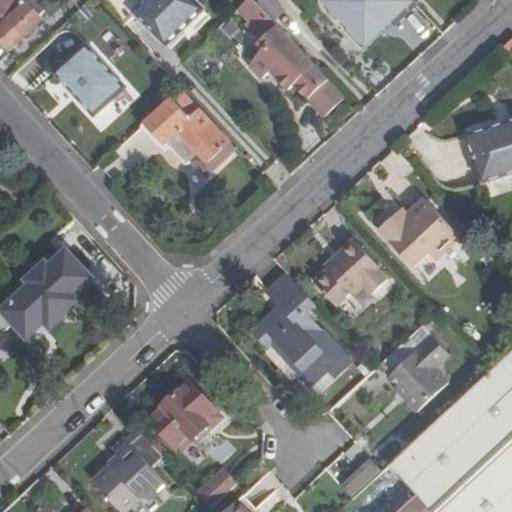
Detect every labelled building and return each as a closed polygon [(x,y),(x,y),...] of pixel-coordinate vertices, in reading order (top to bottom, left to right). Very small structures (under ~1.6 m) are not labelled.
[(0,39),(11,51),(44,21),(27,3),(29,0),(3,0),(0,3),(0,39)] [(193,0),(149,0),(136,13),(168,47),(205,13),(193,0)] [(346,98),(254,0),(252,0),(236,16),(256,32),(252,36),(268,50),(251,70),(263,83),(272,75),(289,93),(294,88),(324,119),(346,98)] [(344,0),(337,7),(370,44),(397,20),(383,6),(386,2),(384,0),(344,0)] [(87,45),(57,74),(95,114),(125,87),(87,45)] [(236,149),(181,91),(145,125),(165,146),(178,134),(198,154),(190,162),(205,177),(236,149)] [(511,120),(469,135),(484,184),(511,175),(511,120)] [(463,239),(424,198),(408,213),(403,207),(377,232),(416,273),(432,257),(437,263),(463,239)] [(339,305),(352,293),(362,284),(366,288),(373,295),(388,282),(378,270),(379,269),(354,241),(328,265),(331,269),(317,282),(339,305)] [(94,280),(68,253),(52,268),(47,264),(27,282),(32,287),(3,313),(28,341),(56,315),(63,323),(83,304),(77,297),(94,280)] [(269,293),(282,307),(286,311),(281,316),(277,312),(255,332),(269,347),(279,338),(306,368),(303,371),(316,385),(335,369),(341,376),(358,363),(312,313),(319,307),(289,274),(269,293)] [(362,284),(352,293),(356,297),(366,288),(362,284)] [(282,307),(277,312),(281,316),(286,311),(282,307)] [(0,359),(3,364),(27,346),(2,312),(0,313),(0,359)] [(425,328),(384,366),(394,377),(393,379),(410,397),(408,398),(421,413),(450,386),(437,371),(452,358),(425,328)] [(418,494),(434,511),(511,511),(511,355),(493,373),(392,466),(418,494)] [(367,363),(360,370),(367,378),(375,372),(367,363)] [(191,382),(150,418),(186,459),(227,424),(191,382)] [(133,392),(122,402),(131,411),(141,401),(133,392)] [(167,456),(142,429),(131,440),(129,438),(116,449),(124,458),(117,465),(115,464),(96,481),(124,511),(127,511),(144,498),(157,499),(173,484),(156,467),(167,456)] [(229,467),(201,493),(215,508),(242,483),(229,467)] [(359,472),(345,485),(357,499),(374,483),(366,474),(363,476),(359,472)] [(434,511),(418,494),(398,511),(434,511)] [(250,511),(240,501),(228,511),(250,511)] [(96,511),(91,506),(85,511),(62,511),(46,502),(39,511),(96,511)]
